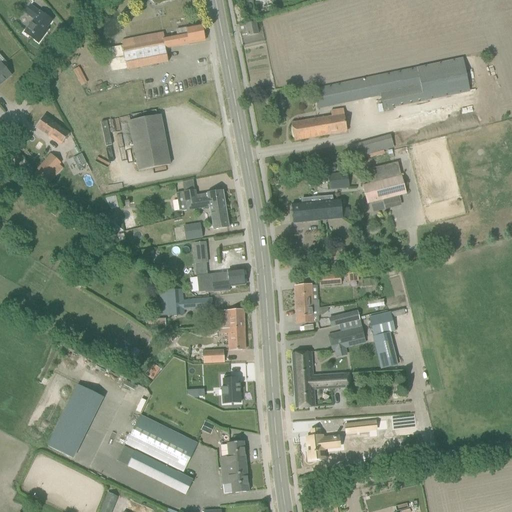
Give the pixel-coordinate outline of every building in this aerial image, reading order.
[(24,33),(30,38),(38,44),(48,30),(46,29),(52,21),(39,12),(30,5),(25,12),(34,19),(24,33)] [(245,25),(247,36),(258,34),(255,23),(245,25)] [(188,35),(165,39),(165,38),(121,46),(126,70),(168,62),(166,48),(204,41),(201,25),(187,28),(188,35)] [(120,47),(107,47),(107,57),(121,56),(120,47)] [(0,84),(10,76),(4,69),(8,65),(0,55),(0,84)] [(463,58),(342,83),(346,104),(380,96),(384,113),(394,111),(393,109),(470,93),(463,58)] [(79,86),(85,84),(79,68),(73,70),(79,86)] [(397,144),(474,124),(468,101),(391,121),(397,144)] [(332,117),(301,122),(291,123),(294,141),(346,132),(342,111),(331,113),(332,117)] [(170,165),(161,115),(128,121),(138,171),(170,165)] [(43,117),(36,128),(44,134),(49,137),(61,145),(69,135),(52,123),(43,117)] [(390,135),(351,143),(354,156),(393,148),(390,135)] [(51,154),(31,176),(41,186),(42,185),(46,187),(63,169),(59,165),(61,164),(51,154)] [(81,155),(72,160),(76,169),(86,164),(81,155)] [(407,194),(401,176),(397,161),(367,170),(371,184),(362,186),(367,205),(370,204),(371,207),(383,203),(382,201),(407,194)] [(98,188),(103,187),(98,167),(93,168),(98,188)] [(330,190),(348,188),(347,173),(328,175),(330,190)] [(134,181),(116,183),(116,177),(105,179),(107,189),(134,186),(134,181)] [(195,190),(183,192),(186,212),(198,210),(209,208),(225,206),(223,191),(213,193),(207,194),(196,196),(195,190)] [(62,192),(59,192),(57,195),(57,198),(60,200),(63,199),(65,197),(65,194),(62,192)] [(118,209),(116,197),(105,200),(110,211),(118,209)] [(293,223),(342,218),(340,200),(311,203),(311,199),(301,199),(301,204),(291,205),(293,223)] [(213,230),(219,229),(229,228),(225,206),(209,208),(213,230)] [(107,219),(99,228),(109,235),(123,232),(107,219)] [(184,228),(186,240),(202,237),(200,225),(184,228)] [(193,244),(195,264),(207,263),(205,243),(193,244)] [(205,292),(205,293),(229,290),(229,287),(235,287),(245,285),(243,270),(227,272),(227,273),(207,275),(196,276),(198,293),(205,292)] [(348,274),(348,283),(358,282),(358,277),(360,277),(360,273),(348,274)] [(318,276),(319,286),(341,285),(340,280),(340,274),(318,276)] [(23,277),(23,301),(38,301),(39,277),(23,277)] [(294,287),(296,310),(319,309),(318,301),(312,301),(311,286),(294,287)] [(211,299),(183,301),(182,290),(166,292),(166,295),(160,296),(162,316),(168,316),(168,317),(184,315),(184,311),(212,308),(211,299)] [(319,309),(296,310),(296,324),(306,324),(313,323),(319,322),(319,316),(322,315),(328,311),(328,308),(319,309)] [(415,327),(410,308),(369,318),(374,337),(415,327)] [(220,311),(220,321),(220,329),(244,328),(243,310),(220,311)] [(357,311),(340,315),(343,325),(359,320),(357,311)] [(164,319),(149,320),(150,331),(165,329),(164,319)] [(228,351),(235,351),(245,350),(244,328),(220,329),(220,336),(228,336),(228,351)] [(343,345),(365,340),(362,328),(340,334),(343,345)] [(374,337),(373,337),(381,370),(397,365),(389,333),(374,337)] [(123,339),(116,351),(116,352),(123,356),(124,357),(132,344),(123,339)] [(223,350),(204,351),(205,363),(224,362),(223,350)] [(291,353),(293,381),(312,380),(312,376),(310,352),(301,353),(291,353)] [(153,364),(146,376),(153,380),(160,369),(153,364)] [(312,380),(293,381),(295,409),(305,408),(314,407),(313,391),(350,388),(350,377),(349,374),(312,376),(312,380)] [(223,388),(221,388),(221,396),(222,396),(223,404),(240,403),(239,379),(231,379),(230,376),(223,377),(223,380),(223,388)] [(77,385),(47,446),(72,459),(103,398),(77,385)] [(196,390),(186,391),(187,395),(194,399),(197,398),(196,390)] [(197,444),(140,415),(125,445),(182,474),(197,444)] [(368,423),(345,425),(346,433),(369,431),(368,423)] [(204,424),(201,432),(211,436),(214,428),(204,424)] [(312,438),(306,439),(309,461),(325,460),(324,449),(332,448),(330,438),(322,439),(322,437),(320,437),(319,430),(311,431),(312,438)] [(222,470),(246,467),(243,442),(227,444),(228,457),(220,458),(222,470)] [(193,480),(124,447),(116,462),(185,495),(193,480)] [(224,494),(239,493),(249,492),(246,467),(222,470),(224,494)] [(111,511),(118,498),(108,493),(100,511),(111,511)]
